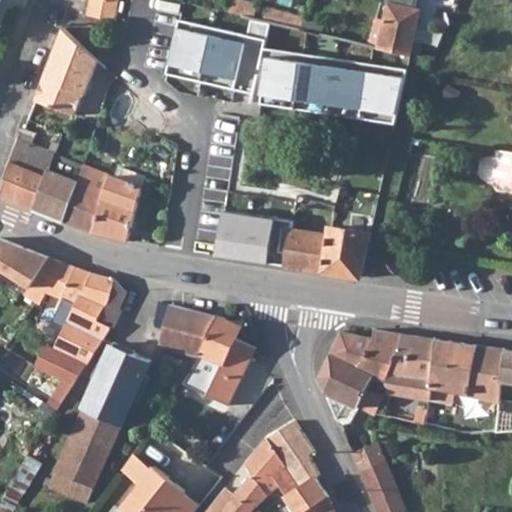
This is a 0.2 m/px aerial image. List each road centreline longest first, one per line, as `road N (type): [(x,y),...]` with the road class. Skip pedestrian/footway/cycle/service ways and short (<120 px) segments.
road 1 (tertiary): [(298,289),(109,258),(0,213)]
road 2 (unclassified): [(352,511),(291,340),(298,289)]
road 3 (tertiary): [(511,319),(298,289)]
road 4 (residential): [(0,117),(49,0)]
